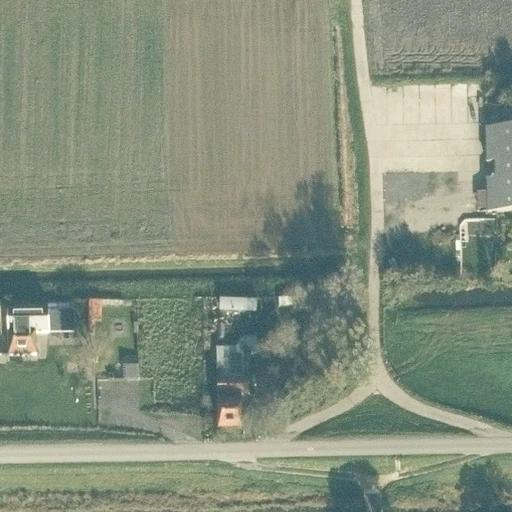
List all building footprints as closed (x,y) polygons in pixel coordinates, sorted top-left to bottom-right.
[(511,114),(500,114),(500,132),(485,132),(486,166),(493,165),(493,182),(486,181),(487,214),(511,213),(511,114)] [(103,320),(103,301),(92,300),(91,320),(103,320)] [(256,316),(257,303),(220,302),(219,314),(256,316)] [(60,306),(60,336),(74,335),(73,314),(69,314),(69,306),(60,306)] [(48,314),(7,315),(8,357),(35,357),(35,334),(48,334),(48,314)] [(248,398),(247,382),(247,363),(257,363),(256,341),(240,342),(235,349),(215,350),(216,364),(216,383),(218,431),(241,430),(240,398),(248,398)] [(124,369),(125,382),(138,382),(138,368),(124,369)]
